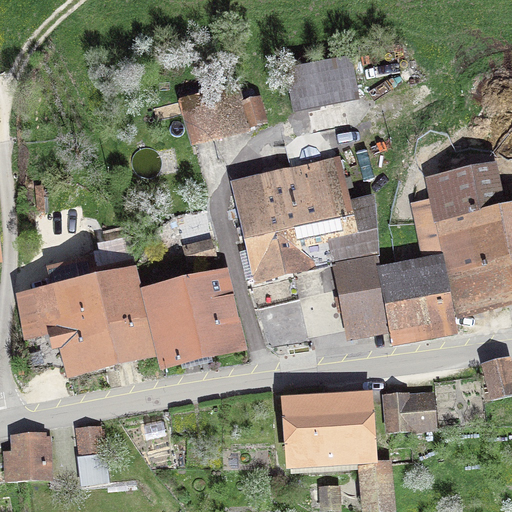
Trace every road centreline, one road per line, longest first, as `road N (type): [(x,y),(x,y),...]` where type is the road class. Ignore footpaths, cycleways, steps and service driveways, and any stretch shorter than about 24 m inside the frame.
road 1 (tertiary): [(0,429),(226,385),(511,350)]
road 2 (residential): [(6,151),(0,429)]
road 3 (track): [(76,0),(29,52),(2,130)]
